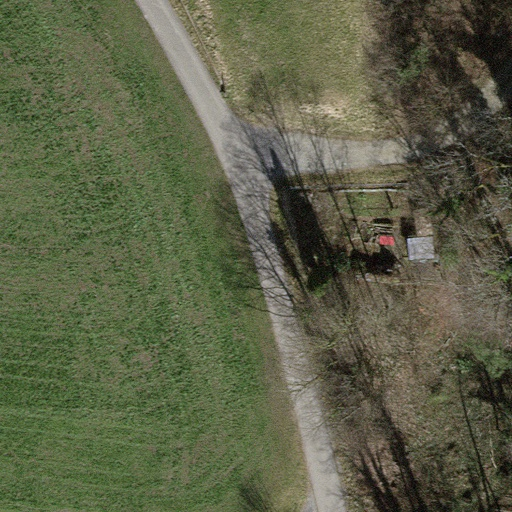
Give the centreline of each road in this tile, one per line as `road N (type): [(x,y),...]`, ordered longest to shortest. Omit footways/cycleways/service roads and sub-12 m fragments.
road 1 (track): [(331,511),(246,187),(161,0)]
road 2 (track): [(511,74),(418,147),(370,152),(230,141)]
